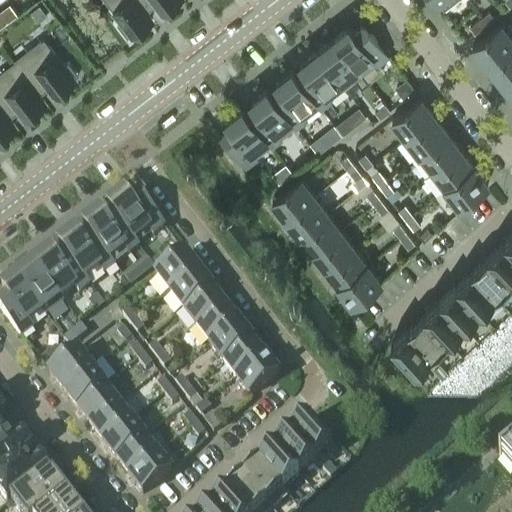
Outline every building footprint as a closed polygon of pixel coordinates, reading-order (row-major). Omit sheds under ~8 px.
[(146,11),(156,4),(153,0),(104,0),(120,20),(117,23),(127,37),(151,18),(146,11)] [(153,0),(156,4),(161,10),(174,0),(153,0)] [(436,0),(444,9),(454,0),(436,0)] [(47,13),(40,4),(29,12),(37,21),(47,13)] [(485,24),(495,17),(489,10),(479,18),(485,24)] [(475,32),(485,24),(479,18),(470,25),(475,32)] [(378,61),(387,54),(364,23),(354,30),(349,24),(333,36),(362,74),(368,82),(384,69),(378,61)] [(486,64),(511,44),(511,38),(500,23),(472,45),(486,64)] [(344,88),(362,74),(333,36),(316,50),(341,81),(340,82),(344,88)] [(13,61),(39,94),(49,87),(54,93),(78,75),(68,61),(64,64),(44,38),(13,61)] [(499,80),(511,69),(511,44),(486,64),(499,80)] [(340,82),(341,81),(316,50),(300,62),(305,69),(298,74),(297,75),(316,100),(315,101),(319,107),(331,98),(326,92),(340,82)] [(0,71),(0,105),(9,117),(19,110),(24,116),(44,100),(39,94),(13,61),(0,71)] [(297,75),(298,74),(293,68),(275,81),(280,88),(273,93),(272,94),(296,125),(306,117),(302,111),(315,101),(316,100),(297,75)] [(511,97),(511,69),(499,80),(511,97)] [(272,94),(273,93),(268,87),(251,100),(255,107),(248,112),(247,113),(271,144),(296,125),(272,94)] [(405,136),(434,114),(420,96),(391,118),(405,136)] [(379,117),(389,109),(384,103),(374,110),(379,117)] [(0,134),(14,124),(9,117),(0,105),(0,134)] [(247,113),(248,112),(243,106),(226,119),(231,126),(222,133),(245,164),(271,144),(247,113)] [(419,153),(447,131),(434,114),(405,136),(419,153)] [(342,134),(352,127),(346,119),(336,127),(342,134)] [(432,170),(460,148),(447,131),(419,153),(432,170)] [(317,153),(329,144),(321,134),(310,143),(317,153)] [(446,188),(474,166),(460,148),(432,170),(446,188)] [(366,167),(373,162),(365,152),(358,157),(366,167)] [(347,169),(354,164),(346,154),(340,159),(347,169)] [(278,183),(292,173),(286,164),(272,175),(278,183)] [(355,179),(362,173),(354,164),(347,169),(355,179)] [(459,205),(488,183),(474,166),(446,188),(459,205)] [(379,184),(386,179),(378,169),(371,174),(379,184)] [(286,216),(314,194),(300,176),(272,198),(286,216)] [(387,194),(393,189),(386,179),(379,184),(387,194)] [(374,203),(381,198),(373,188),(366,193),(374,203)] [(299,234),(327,211),(314,194),(286,216),(299,234)] [(151,236),(163,228),(139,197),(130,204),(124,198),(107,211),(112,218),(113,217),(133,242),(134,241),(147,231),(151,236)] [(382,213),(388,208),(381,198),(374,203),(382,213)] [(406,219),(412,213),(405,203),(398,209),(406,219)] [(312,251),(341,229),(327,211),(299,234),(312,251)] [(413,228),(420,223),(412,213),(406,219),(413,228)] [(113,217),(112,218),(105,223),(100,217),(82,230),(88,237),(88,236),(112,267),(138,247),(134,241),(133,242),(113,217)] [(400,237),(407,232),(399,222),(393,227),(400,237)] [(379,238),(389,230),(383,223),(374,231),(379,238)] [(432,233),(426,228),(420,234),(425,240),(432,233)] [(326,268),(354,246),(341,229),(312,251),(326,268)] [(511,231),(503,240),(511,249),(511,231)] [(408,247),(415,242),(407,232),(400,237),(408,247)] [(88,236),(88,237),(80,242),(75,236),(58,249),(63,256),(64,255),(83,280),(84,279),(98,269),(102,275),(112,267),(88,236)] [(511,281),(511,280),(511,249),(503,240),(487,255),(511,281)] [(339,285),(367,263),(354,246),(326,268),(339,285)] [(378,247),(371,253),(375,258),(382,252),(378,247)] [(169,294),(197,272),(183,254),(155,276),(169,294)] [(63,256),(56,261),(50,255),(34,267),(59,299),(59,298),(73,288),(77,294),(89,285),(84,279),(83,280),(64,255),(63,256)] [(495,296),(511,281),(487,255),(471,269),(495,296)] [(130,285),(152,268),(145,259),(123,277),(130,285)] [(353,303),(381,281),(367,263),(339,285),(353,303)] [(59,298),(59,299),(34,267),(17,281),(42,312),(41,312),(46,318),(64,304),(59,298)] [(479,310),(495,296),(471,269),(455,284),(479,310)] [(182,311),(210,289),(197,272),(169,294),(182,311)] [(120,280),(119,290),(121,292),(128,287),(122,279),(120,280)] [(27,323),(41,312),(42,312),(17,281),(1,293),(6,300),(0,304),(0,311),(20,338),(32,329),(27,323)] [(463,325),(479,310),(455,284),(439,298),(463,325)] [(195,328),(224,306),(210,289),(182,311),(195,328)] [(447,339),(463,325),(439,298),(423,313),(447,339)] [(209,345),(237,323),(224,306),(195,328),(209,345)] [(129,325),(136,320),(128,310),(121,315),(129,325)] [(432,354),(447,339),(423,313),(407,327),(432,354)] [(137,335),(143,330),(136,320),(129,325),(137,335)] [(222,363),(250,341),(237,323),(209,345),(222,363)] [(415,369),(432,354),(407,327),(391,343),(415,369)] [(124,344),(131,339),(123,329),(116,334),(124,344)] [(69,348),(79,340),(74,333),(64,341),(69,348)] [(235,380),(264,358),(250,341),(222,363),(235,380)] [(155,359),(162,354),(154,344),(148,349),(155,359)] [(137,361),(144,356),(136,346),(129,351),(137,361)] [(52,349),(39,360),(44,366),(57,356),(52,349)] [(62,391),(90,369),(77,352),(48,374),(62,391)] [(163,369),(170,364),(162,354),(155,359),(163,369)] [(145,371),(151,366),(144,356),(137,361),(145,371)] [(249,398),(277,376),(264,358),(235,380),(249,398)] [(442,378),(448,372),(440,363),(434,368),(442,378)] [(75,409),(104,387),(90,369),(62,391),(75,409)] [(182,393),(189,388),(181,378),(174,384),(182,393)] [(163,395),(170,390),(163,380),(156,386),(163,395)] [(88,426),(117,404),(104,387),(75,409),(88,426)] [(190,403),(196,398),(189,388),(182,393),(190,403)] [(171,405),(178,400),(170,390),(163,395),(171,405)] [(200,417),(210,409),(205,403),(195,410),(200,417)] [(102,443),(130,421),(117,404),(88,426),(102,443)] [(190,429),(197,424),(189,414),(182,420),(190,429)] [(213,433),(221,427),(212,414),(203,421),(213,433)] [(336,452),(330,445),(306,420),(290,435),(314,462),(313,463),(318,469),(336,452)] [(115,460),(144,438),(130,421),(102,443),(115,460)] [(198,439),(204,434),(197,424),(190,429),(198,439)] [(22,437),(13,444),(4,433),(0,436),(0,474),(22,457),(31,450),(22,437)] [(298,476),(313,463),(314,462),(290,435),(274,450),(298,476)] [(128,477),(157,455),(144,438),(115,460),(128,477)] [(511,511),(511,446),(432,511),(511,511)] [(283,490),(298,476),(274,450),(258,464),(282,491),(283,490)] [(142,495),(171,473),(157,455),(128,477),(142,495)] [(38,462),(31,468),(22,457),(0,474),(0,496),(7,505),(10,503),(47,473),(38,462)] [(283,490),(282,491),(258,464),(242,479),(271,511),(288,496),(283,490)] [(330,480),(336,474),(328,465),(322,470),(330,480)] [(52,477),(51,478),(47,473),(10,503),(17,511),(44,511),(66,495),(52,477)] [(270,511),(271,511),(242,479),(226,494),(242,511),(270,511)] [(213,511),(242,511),(226,494),(210,508),(213,511)] [(79,511),(66,495),(44,511),(79,511)]
